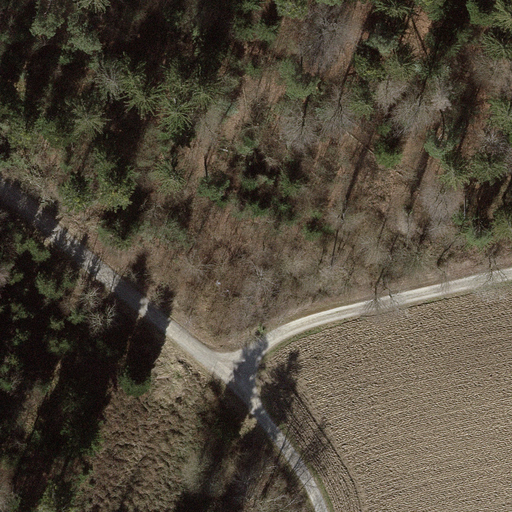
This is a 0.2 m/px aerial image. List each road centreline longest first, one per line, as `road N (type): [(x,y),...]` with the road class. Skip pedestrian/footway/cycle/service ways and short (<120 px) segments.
road 1 (track): [(321,511),(283,443),(225,377),(0,187)]
road 2 (track): [(225,377),(247,352),(297,324),(511,273)]
